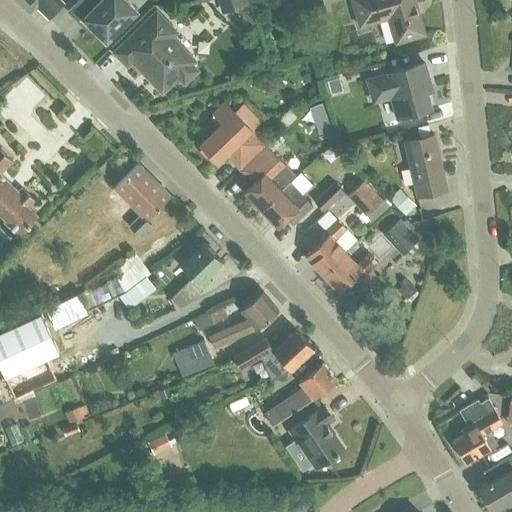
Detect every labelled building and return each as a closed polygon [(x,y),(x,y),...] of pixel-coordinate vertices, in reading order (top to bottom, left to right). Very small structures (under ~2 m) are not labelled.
[(28,0),(48,18),(63,2),(60,0),(28,0)] [(79,0),(68,11),(91,34),(94,30),(106,41),(136,11),(124,0),(79,0)] [(219,0),(221,7),(223,13),(250,5),(248,0),(219,0)] [(322,0),(296,0),(282,4),(287,21),(326,10),(322,0)] [(398,43),(427,35),(417,0),(354,0),(362,26),(391,18),(398,43)] [(176,33),(156,12),(114,53),(127,66),(132,61),(162,93),(178,77),(184,84),(197,71),(190,65),(194,62),(171,38),(176,33)] [(425,64),(389,74),(366,80),(373,104),(392,99),(398,119),(432,109),(425,84),(430,82),(425,64)] [(341,78),(329,82),(333,94),(344,91),(341,78)] [(221,124),(199,145),(217,164),(226,155),(230,159),(241,170),(267,145),(225,102),(225,103),(212,115),(221,124)] [(289,113),(279,123),(285,129),(295,120),(289,113)] [(327,118),(315,122),(321,137),(333,132),(327,118)] [(417,197),(448,189),(434,134),(403,142),(417,197)] [(267,145),(273,152),(282,142),(276,136),(267,145)] [(267,145),(241,170),(253,183),(244,192),(261,210),(291,182),(297,177),(273,152),(267,145)] [(0,213),(6,219),(4,221),(19,235),(38,216),(29,207),(35,200),(22,187),(19,191),(0,174),(12,161),(0,149),(0,213)] [(170,196),(138,164),(113,188),(140,215),(129,226),(139,237),(152,225),(146,220),(170,196)] [(340,185),(348,193),(358,184),(350,176),(340,185)] [(365,180),(348,195),(366,216),(374,224),(394,206),(386,197),(383,200),(365,180)] [(335,181),(315,201),(324,210),(344,191),(335,181)] [(291,182),(261,210),(278,227),(288,218),(293,224),(313,205),(291,182)] [(415,205),(400,189),(391,198),(406,214),(415,205)] [(323,274),(346,251),(358,240),(337,219),(325,231),(328,234),(305,256),(323,274)] [(403,254),(419,239),(400,219),(384,235),(403,254)] [(208,276),(223,262),(204,242),(181,265),(193,277),(170,299),(175,309),(190,301),(212,280),(208,276)] [(358,263),(346,251),(323,274),(340,292),(362,270),(366,274),(378,262),(370,252),(358,263)] [(135,252),(113,269),(129,289),(150,272),(135,252)] [(117,276),(80,294),(88,311),(124,293),(117,276)] [(156,289),(146,276),(124,293),(119,298),(129,309),(156,289)] [(407,279),(397,289),(408,301),(418,291),(407,279)] [(279,310),(263,290),(241,309),(248,318),(209,335),(214,347),(257,328),(279,310)] [(228,316),(223,307),(209,314),(214,323),(228,316)] [(10,328),(0,332),(0,366),(5,377),(8,382),(12,393),(15,398),(57,379),(53,370),(47,358),(54,355),(59,352),(46,324),(42,314),(10,328)] [(209,314),(195,322),(200,331),(214,323),(209,314)] [(297,330),(274,351),(266,338),(233,357),(240,369),(260,356),(263,360),(272,378),(292,368),(293,369),(314,349),(297,330)] [(174,353),(184,376),(214,362),(204,339),(174,353)] [(338,378),(323,361),(322,362),(300,382),(303,388),(266,413),(272,425),(313,398),(338,378)] [(167,385),(152,392),(156,401),(171,395),(167,385)] [(251,392),(233,397),(236,407),(254,402),(251,392)] [(463,433),(452,440),(466,462),(491,448),(497,444),(489,430),(502,422),(503,422),(495,410),(496,410),(489,397),(480,402),(478,399),(459,410),(467,422),(469,425),(461,430),(463,433)] [(286,416),(291,423),(321,405),(317,398),(286,416)] [(315,466),(343,447),(326,422),(333,418),(324,405),(289,428),(315,466)] [(81,407),(66,413),(70,423),(85,417),(81,407)] [(10,426),(16,440),(26,436),(20,422),(10,426)] [(66,434),(80,429),(77,422),(64,428),(66,434)] [(167,434),(150,442),(155,453),(172,445),(167,434)] [(489,482),(480,487),(494,511),(511,499),(511,456),(510,456),(493,466),(483,472),(489,482)]
